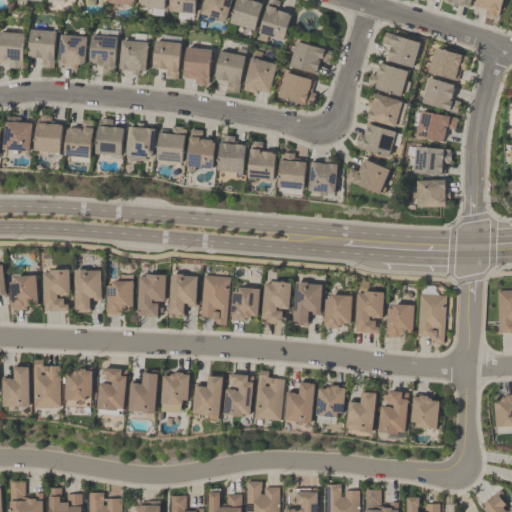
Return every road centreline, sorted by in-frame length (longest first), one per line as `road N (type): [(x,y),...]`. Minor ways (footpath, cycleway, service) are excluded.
road 1 (residential): [(0,335),(511,369)]
road 2 (residential): [(0,457),(162,475),(256,461),(461,470)]
road 3 (secondary): [(434,238),(0,208)]
road 4 (secondary): [(0,228),(340,254)]
road 5 (residential): [(0,101),(42,91),(331,124)]
road 6 (residential): [(461,470),(471,261)]
road 7 (residential): [(471,237),(492,45)]
road 8 (residential): [(511,50),(358,0)]
road 9 (residential): [(369,3),(331,124)]
